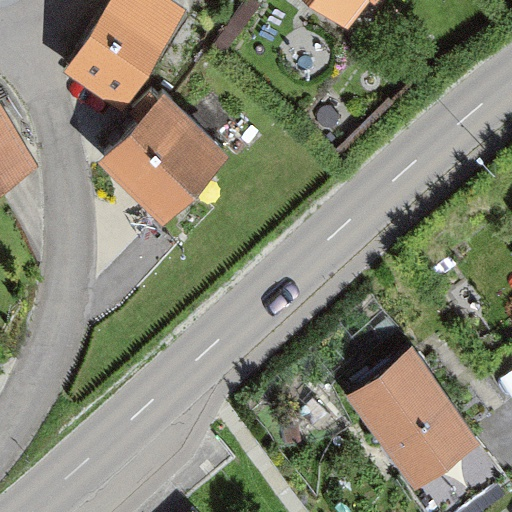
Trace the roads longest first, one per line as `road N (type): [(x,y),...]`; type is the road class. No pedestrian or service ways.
road 1 (tertiary): [(27,511),(511,82)]
road 2 (residential): [(0,440),(64,292),(67,237),(51,114),(11,30)]
